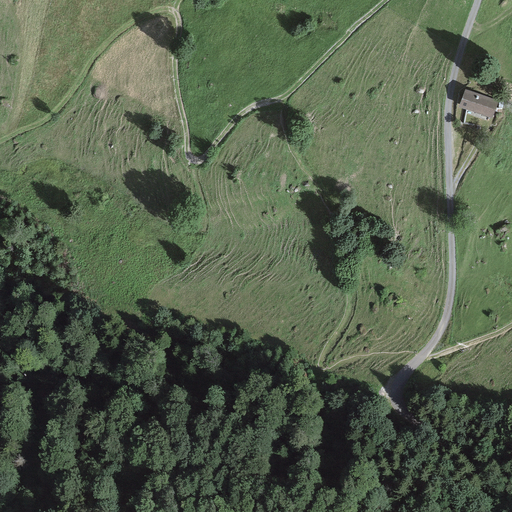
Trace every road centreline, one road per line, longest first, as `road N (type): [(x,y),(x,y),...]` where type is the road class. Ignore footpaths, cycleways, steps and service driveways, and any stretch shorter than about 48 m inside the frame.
road 1 (unclassified): [(494,511),(466,463),(405,417),(397,401),(403,377),(440,333),(448,304),(448,123),(460,50),(479,0)]
road 2 (track): [(280,100),(250,108),(206,157),(190,158),(175,69),(181,22),(173,11)]
road 3 (track): [(0,140),(56,111),(130,24),(173,11)]
road 4 (track): [(384,0),(280,100)]
